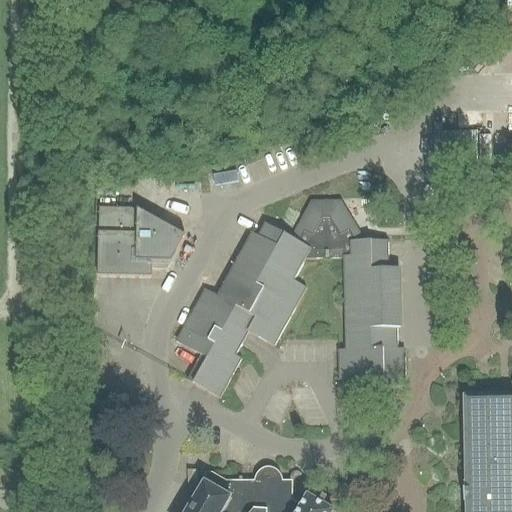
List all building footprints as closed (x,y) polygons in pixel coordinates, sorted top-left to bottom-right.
[(486,129),(442,130),(444,165),(487,163),(486,129)] [(241,170),(218,173),(220,184),(242,181),(241,170)] [(388,272),(387,243),(364,243),(340,202),(310,203),(290,241),(265,226),(258,239),(251,236),(217,298),(204,292),(175,344),(201,357),(187,382),(220,401),(242,362),(235,358),(247,335),(273,348),(304,289),(293,283),(306,261),(343,259),(345,352),(338,352),(338,383),(385,383),(385,388),(404,388),(403,358),(396,358),(397,331),(396,330),(395,272),(388,272)] [(170,263),(183,240),(131,211),(98,210),(97,279),(151,280),(152,263),(170,263)] [(511,511),(511,388),(510,401),(465,401),(466,511),(511,511)] [(225,484),(220,480),(212,476),(204,475),(204,488),(190,511),(329,511),(307,499),(301,509),(292,503),(292,484),(282,484),(282,483),(280,479),(279,476),(277,474),(274,473),(272,471),(269,471),(266,471),(263,471),(260,472),(258,474),(257,476),(256,478),(255,480),(253,484),(225,484)] [(328,502),(348,501),(348,486),(328,487),(328,502)]
